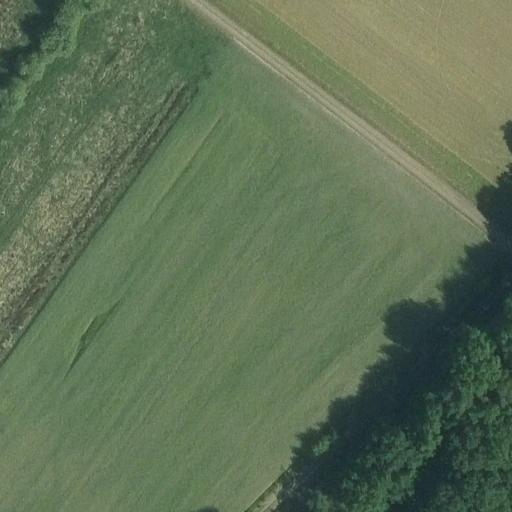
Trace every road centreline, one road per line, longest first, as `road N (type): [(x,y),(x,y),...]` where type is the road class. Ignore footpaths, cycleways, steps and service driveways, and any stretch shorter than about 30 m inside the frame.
road 1 (track): [(511,251),(182,0)]
road 2 (track): [(511,275),(268,511)]
